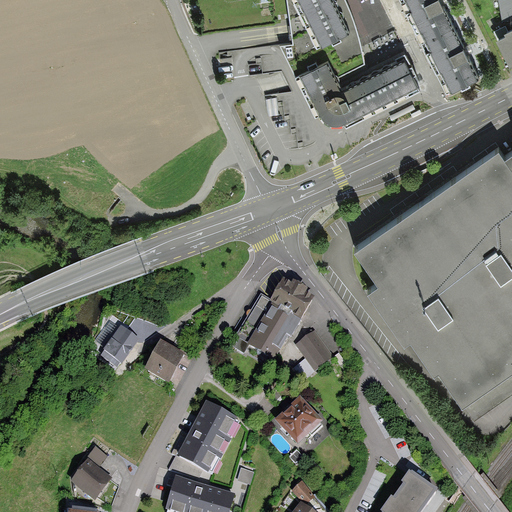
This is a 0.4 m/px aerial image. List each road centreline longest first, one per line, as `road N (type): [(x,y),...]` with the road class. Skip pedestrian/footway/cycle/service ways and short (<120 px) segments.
road 1 (tertiary): [(286,246),(491,511)]
road 2 (residential): [(286,246),(246,286),(125,511)]
road 3 (primary): [(0,315),(267,209)]
road 4 (primary): [(267,209),(511,95)]
road 5 (residential): [(267,209),(172,0)]
road 6 (unknown): [(200,370),(254,405),(331,305)]
